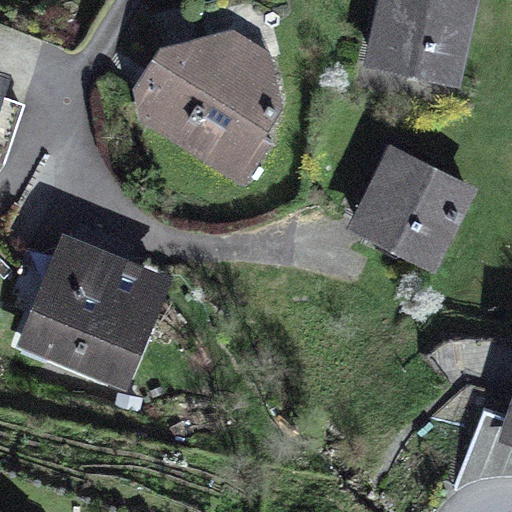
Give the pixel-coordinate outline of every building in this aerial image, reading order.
[(478,0),(377,0),(364,64),(461,84),(478,0)] [(266,135),(284,106),(271,51),(234,29),(161,43),(134,87),(140,121),(246,185),(274,139),(266,135)] [(0,70),(0,109),(4,97),(11,74),(0,70)] [(478,184),(390,141),(347,229),(435,272),(478,184)] [(175,276),(63,231),(16,344),(129,390),(175,276)] [(511,397),(498,441),(511,445),(511,397)]
